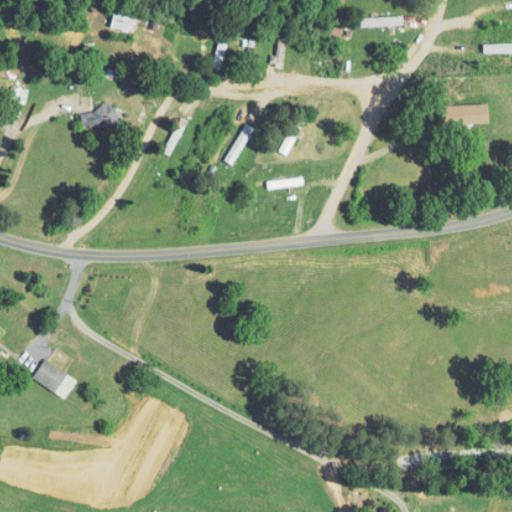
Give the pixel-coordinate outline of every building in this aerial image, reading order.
[(357,17),(357,26),(397,25),(397,16),(357,17)] [(240,44),(240,71),(252,71),(253,44),(240,44)] [(483,104),(432,106),(433,125),(484,123),(483,104)] [(274,150),(282,155),(296,130),(288,126),(274,150)] [(26,379),(61,397),(72,377),(37,359),(26,379)]
